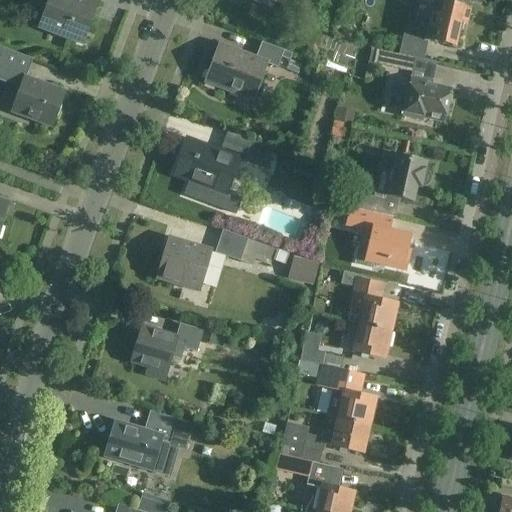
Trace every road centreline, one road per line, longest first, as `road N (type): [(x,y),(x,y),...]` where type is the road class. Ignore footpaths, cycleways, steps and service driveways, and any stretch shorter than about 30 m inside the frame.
road 1 (residential): [(0,453),(169,0)]
road 2 (secondary): [(440,511),(511,209)]
